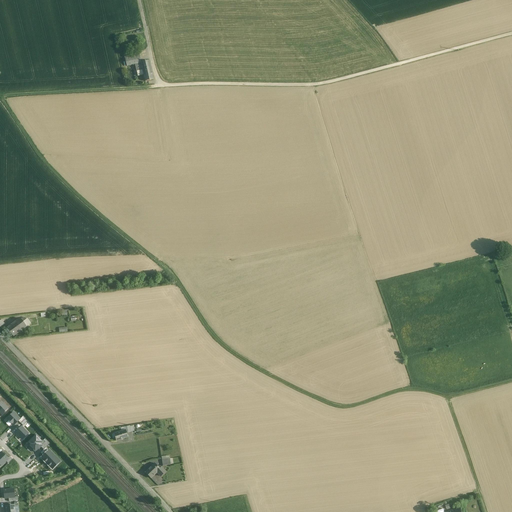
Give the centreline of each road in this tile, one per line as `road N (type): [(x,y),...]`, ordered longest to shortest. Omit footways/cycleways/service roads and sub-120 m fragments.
road 1 (residential): [(138,0),(155,76),(169,84),(325,82),(511,32)]
road 2 (residential): [(0,335),(171,511)]
road 3 (track): [(0,92),(159,83)]
